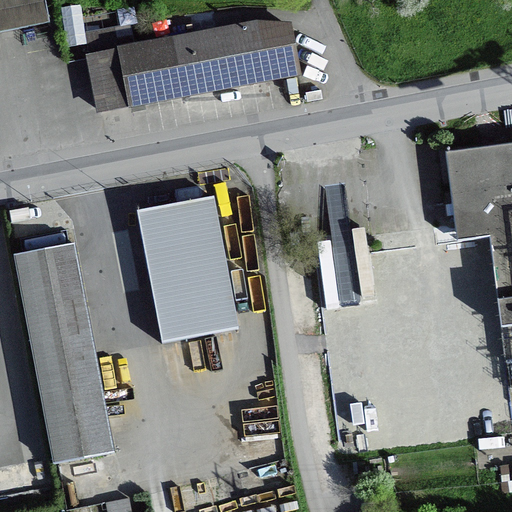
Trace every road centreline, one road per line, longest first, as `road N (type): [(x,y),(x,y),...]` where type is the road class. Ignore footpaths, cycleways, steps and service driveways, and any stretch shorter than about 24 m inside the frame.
road 1 (track): [(253,134),(316,511)]
road 2 (residential): [(359,115),(0,185)]
road 3 (residential): [(511,82),(359,115)]
road 4 (residential): [(359,115),(312,0)]
